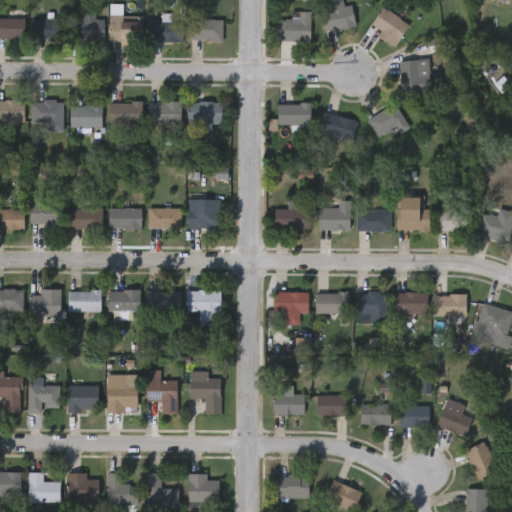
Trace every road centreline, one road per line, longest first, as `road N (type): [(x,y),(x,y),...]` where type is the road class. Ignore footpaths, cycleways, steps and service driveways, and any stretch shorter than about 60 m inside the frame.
road 1 (residential): [(0,266),(441,263),(511,274)]
road 2 (tertiary): [(251,0),(248,511)]
road 3 (residential): [(420,511),(389,469),(357,451),(0,447)]
road 4 (residential): [(0,66),(348,72)]
